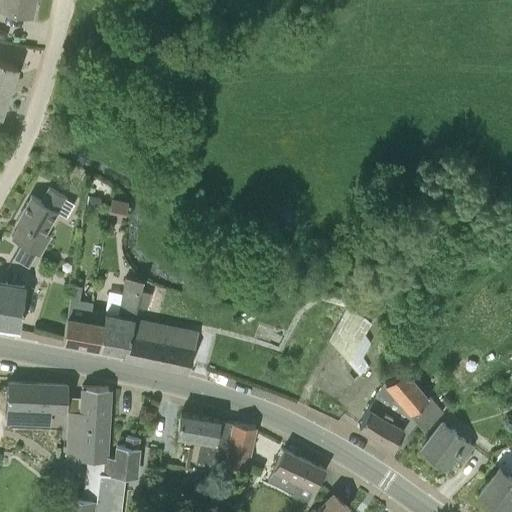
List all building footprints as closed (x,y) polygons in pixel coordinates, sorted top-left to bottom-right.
[(31,11),(33,0),(0,0),(0,4),(12,7),(31,11)] [(0,86),(8,89),(17,65),(0,59),(0,86)] [(0,114),(8,89),(0,86),(0,114)] [(44,233),(55,213),(65,195),(49,186),(41,200),(31,194),(15,222),(24,227),(17,240),(16,239),(15,240),(32,250),(40,255),(50,236),(44,233)] [(86,209),(99,211),(102,197),(88,194),(86,209)] [(105,309),(91,306),(89,317),(102,320),(98,346),(124,351),(131,318),(135,319),(138,306),(141,290),(143,279),(139,279),(125,277),(119,313),(104,311),(105,309)] [(0,281),(0,326),(18,329),(25,285),(0,281)] [(81,342),(98,346),(102,320),(89,317),(91,306),(92,300),(88,300),(79,299),(82,285),(72,283),(62,339),(81,342)] [(141,290),(138,306),(147,308),(152,292),(141,290)] [(328,338),(339,351),(353,326),(365,333),(371,321),(347,303),(328,338)] [(195,331),(135,319),(131,318),(124,351),(122,357),(186,371),(195,331)] [(339,351),(359,375),(369,367),(363,357),(370,343),(365,333),(353,326),(339,351)] [(384,382),(413,417),(431,401),(408,373),(403,367),(384,382)] [(93,511),(104,456),(108,387),(85,386),(85,395),(66,395),(67,384),(7,381),(6,410),(68,411),(68,427),(68,458),(87,458),(81,499),(67,497),(64,511),(93,511)] [(400,435),(406,439),(418,423),(413,417),(384,382),(358,423),(393,446),(400,435)] [(413,417),(418,423),(423,429),(442,414),(431,401),(413,417)] [(195,462),(223,465),(230,421),(181,412),(176,436),(200,439),(195,462)] [(461,458),(472,443),(443,420),(421,447),(444,464),(454,452),(461,458)] [(230,421),(223,465),(236,467),(246,469),(254,429),(255,425),(230,421)] [(123,474),(135,475),(138,436),(126,435),(125,445),(116,444),(115,456),(104,456),(93,511),(103,511),(107,486),(121,488),(123,474)] [(290,497),(306,505),(325,469),(283,447),(266,481),(291,494),(290,497)] [(479,492),(503,511),(511,499),(511,474),(500,466),(479,492)] [(210,500),(229,502),(231,487),(213,485),(210,500)] [(342,511),(347,506),(332,493),(315,511),(342,511)]
